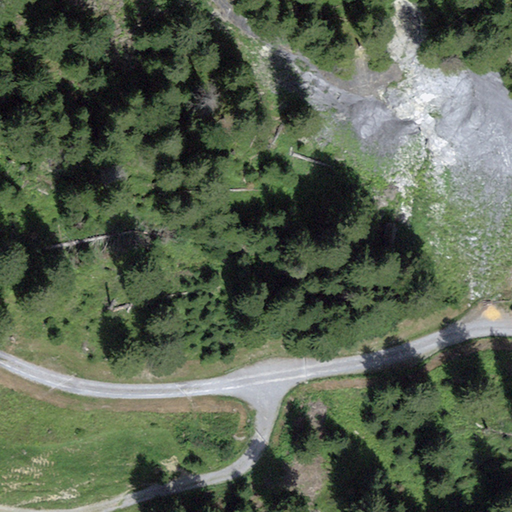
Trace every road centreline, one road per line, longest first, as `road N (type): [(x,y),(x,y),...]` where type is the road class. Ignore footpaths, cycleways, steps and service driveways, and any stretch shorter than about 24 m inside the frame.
road 1 (track): [(260,377),(109,391),(0,359)]
road 2 (track): [(511,324),(475,326),(368,366),(260,377)]
road 3 (track): [(260,377),(262,428),(244,466),(90,511)]
